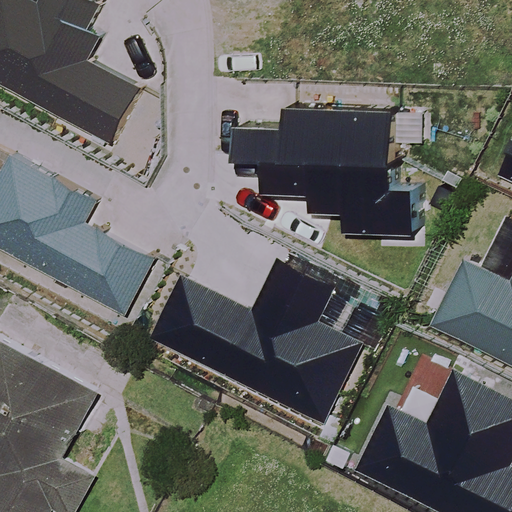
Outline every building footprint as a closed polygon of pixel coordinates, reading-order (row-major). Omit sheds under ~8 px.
[(0,0),(0,70),(123,133),(150,82),(99,56),(113,30),(98,23),(109,0),(0,0)] [(304,115),(254,114),(253,146),(282,146),(281,177),(326,178),(325,196),(365,197),(364,218),(429,220),(431,173),(409,172),(411,97),(304,94),(304,115)] [(0,181),(0,231),(133,309),(164,255),(97,216),(110,193),(28,146),(5,185),(0,181)] [(193,268),(160,331),(330,418),(372,338),(328,316),(348,278),(293,250),(265,304),(193,268)] [(511,269),(478,252),(442,321),(511,356),(511,269)] [(0,368),(0,468),(6,472),(0,483),(0,511),(60,511),(67,499),(85,509),(109,464),(76,446),(111,381),(20,332),(0,368)] [(401,401),(369,464),(462,511),(511,511),(511,386),(467,363),(438,420),(401,401)]
